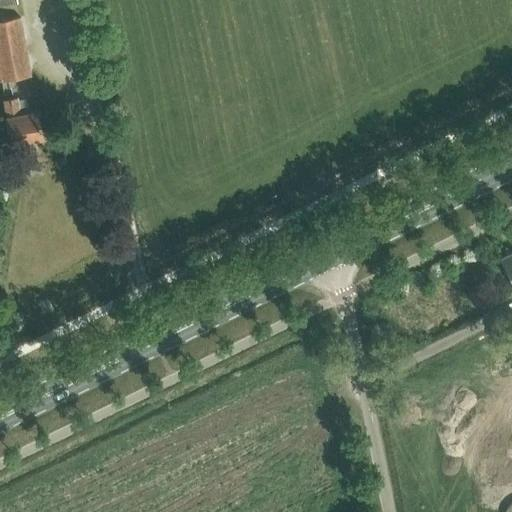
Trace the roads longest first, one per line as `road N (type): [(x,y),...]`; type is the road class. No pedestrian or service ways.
road 1 (primary): [(0,422),(337,257)]
road 2 (unclassified): [(390,511),(337,257)]
road 3 (primary): [(337,257),(511,170)]
